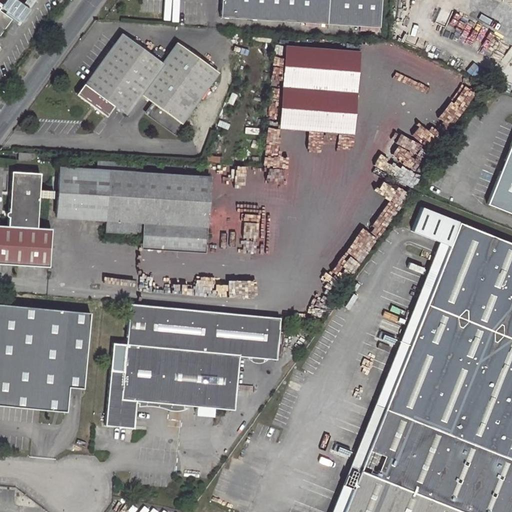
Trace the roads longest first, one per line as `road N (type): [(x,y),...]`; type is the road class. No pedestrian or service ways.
road 1 (unknown): [(384,96),(305,279),(276,302),(165,299),(0,278)]
road 2 (unknown): [(265,511),(398,243)]
road 3 (unknown): [(511,224),(467,206),(459,182),(497,113),(511,104)]
road 4 (unclassified): [(88,0),(0,121)]
